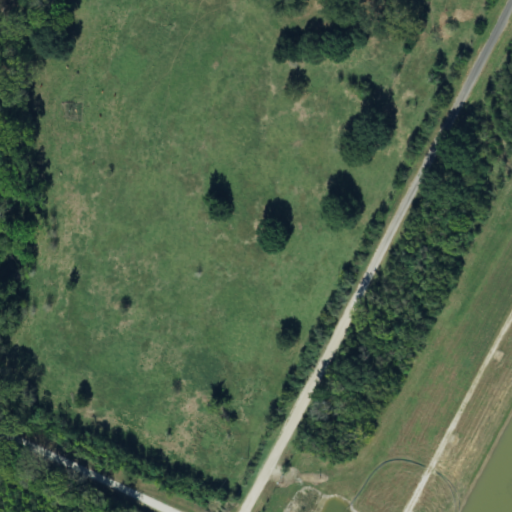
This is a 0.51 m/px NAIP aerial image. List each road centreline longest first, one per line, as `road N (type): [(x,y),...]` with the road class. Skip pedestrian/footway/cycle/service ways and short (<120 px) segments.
road 1 (residential): [(239,511),(510,0)]
road 2 (residential): [(169,511),(0,434)]
